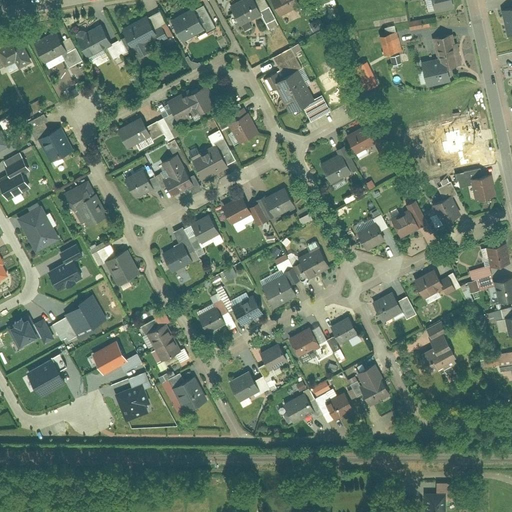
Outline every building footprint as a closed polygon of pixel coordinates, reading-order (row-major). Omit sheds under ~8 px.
[(255,0),(241,0),(232,5),(243,25),(262,15),(263,14),(262,12),(255,0)] [(297,0),(273,0),(282,16),(301,7),(297,0)] [(312,0),(297,0),(301,7),(304,13),(316,7),(312,0)] [(314,0),(319,11),(332,6),(329,0),(314,0)] [(424,0),(427,13),(455,8),(452,0),(424,0)] [(204,6),(195,11),(205,30),(214,26),(204,6)] [(269,8),(262,12),(263,14),(262,15),(270,31),(279,27),(269,8)] [(195,11),(172,23),(182,43),(205,30),(195,11)] [(511,11),(502,13),(506,37),(511,36),(511,11)] [(160,13),(148,19),(158,37),(161,43),(172,37),(160,13)] [(147,17),(124,29),(134,49),(158,37),(148,19),(147,17)] [(435,17),(408,20),(409,30),(436,26),(435,17)] [(79,35),(89,56),(106,48),(113,44),(102,23),(79,35)] [(59,31),(34,43),(45,65),(62,56),(69,53),(64,41),(59,31)] [(397,34),(382,37),(385,54),(401,51),(397,34)] [(18,69),(32,62),(20,38),(0,47),(0,69),(14,62),(18,69)] [(70,38),(64,41),(69,53),(62,56),(69,69),(82,61),(70,38)] [(440,61),(423,65),(428,87),(455,80),(452,67),(460,65),(453,38),(436,42),(440,61)] [(121,40),(113,44),(106,48),(115,64),(130,56),(121,40)] [(281,71),(264,79),(272,94),(277,92),(289,115),(303,108),(314,102),(313,100),(298,71),(303,69),(295,55),(302,51),(299,45),(274,58),(281,71)] [(185,93),(170,101),(170,103),(179,118),(194,110),(197,115),(218,104),(208,87),(188,98),(185,93)] [(314,102),(303,108),(310,122),(331,112),(322,95),(313,100),(314,102)] [(34,102),(18,111),(24,122),(40,113),(34,102)] [(163,119),(156,122),(164,135),(168,142),(186,132),(179,118),(170,103),(158,109),(163,119)] [(232,115),(242,110),(239,104),(230,109),(232,115)] [(239,145),(259,134),(245,108),(242,110),(232,115),(234,119),(227,123),(239,145)] [(118,127),(128,146),(152,134),(141,114),(118,127)] [(38,139),(50,133),(46,125),(48,123),(44,115),(26,124),(35,141),(38,139)] [(0,146),(9,142),(5,134),(9,132),(1,118),(0,118),(0,146)] [(164,135),(156,122),(149,126),(155,139),(164,135)] [(366,126),(346,137),(356,156),(376,145),(375,143),(366,126)] [(50,133),(38,139),(57,172),(66,167),(62,159),(75,152),(61,127),(50,133)] [(459,127),(442,131),(447,154),(457,152),(460,166),(486,160),(482,144),(464,149),(459,127)] [(216,146),(226,166),(236,162),(224,139),(222,140),(218,132),(208,137),(213,147),(216,146)] [(375,143),(376,145),(381,157),(388,153),(382,139),(375,143)] [(226,166),(216,146),(213,147),(200,154),(197,147),(188,152),(203,181),(228,168),(226,166)] [(336,151),(339,156),(341,155),(343,158),(348,155),(344,147),(336,151)] [(0,185),(6,198),(29,187),(22,174),(30,171),(19,150),(2,159),(6,169),(0,171),(0,185)] [(172,198),(194,187),(177,155),(161,163),(165,171),(155,176),(162,190),(166,188),(172,198)] [(339,156),(321,165),(332,186),(352,176),(351,175),(347,167),(343,158),(341,155),(339,156)] [(354,163),(347,167),(351,175),(354,173),(359,183),(363,180),(354,163)] [(148,180),(143,170),(125,179),(135,200),(153,191),(148,180)] [(479,170),(457,175),(460,188),(472,185),(475,200),(494,197),(490,179),(481,181),(479,170)] [(155,193),(162,190),(155,176),(148,180),(153,191),(155,193)] [(86,180),(65,191),(73,207),(77,204),(88,226),(109,215),(96,188),(91,190),(86,180)] [(444,200),(434,205),(442,221),(457,214),(449,197),(456,193),(451,182),(438,189),(444,200)] [(343,200),(346,204),(367,193),(363,184),(359,186),(361,190),(343,200)] [(377,190),(371,193),(374,199),(380,195),(377,190)] [(264,199),(258,202),(267,220),(293,206),(286,191),(265,201),(264,199)] [(245,196),(225,206),(233,222),(252,212),(258,224),(267,220),(258,202),(250,206),(245,196)] [(405,206),(408,212),(418,230),(428,225),(415,201),(405,206)] [(40,202),(16,216),(36,250),(60,236),(54,226),(58,224),(51,211),(47,213),(40,202)] [(375,223),(379,232),(388,228),(381,214),(380,215),(378,210),(372,213),(374,218),(373,219),(375,223)] [(391,220),(400,239),(418,230),(408,212),(391,220)] [(312,220),(309,214),(299,220),(302,226),(312,220)] [(211,215),(191,226),(202,245),(221,235),(211,215)] [(367,251),(385,241),(379,232),(375,223),(357,233),(367,251)] [(191,226),(184,230),(193,247),(199,258),(206,254),(191,226)] [(173,234),(179,245),(183,243),(186,251),(193,247),(184,230),(183,229),(173,234)] [(316,275),(330,267),(320,248),(316,240),(305,245),(309,253),(297,259),(294,252),(287,256),(289,259),(301,284),(316,276),(316,275)] [(76,242),(59,252),(64,261),(47,270),(57,289),(81,276),(72,259),(82,254),(76,242)] [(105,263),(117,257),(110,245),(106,247),(103,243),(91,249),(99,266),(105,263)] [(186,251),(183,243),(179,245),(162,254),(172,273),(192,263),(186,251)] [(504,244),(487,247),(491,266),(508,264),(504,244)] [(279,251),(274,246),(270,251),(276,256),(279,251)] [(224,254),(229,259),(234,254),(229,249),(224,254)] [(118,286),(141,274),(128,250),(117,257),(105,263),(118,286)] [(285,275),(292,288),(301,284),(289,259),(276,265),(279,271),(282,270),(285,275)] [(491,266),(469,272),(472,282),(478,281),(481,290),(497,285),(491,266)] [(223,273),(227,281),(237,276),(233,269),(223,273)] [(292,288),(285,275),(282,270),(279,271),(261,281),(264,287),(262,288),(274,310),(297,297),(292,288)] [(414,281),(424,301),(445,290),(440,282),(435,271),(414,281)] [(453,274),(440,282),(445,290),(447,295),(461,288),(453,274)] [(211,279),(215,286),(223,282),(219,275),(211,279)] [(511,280),(511,279),(499,282),(503,303),(511,300),(511,280)] [(216,289),(219,294),(235,324),(239,321),(232,308),(249,299),(246,293),(233,300),(225,284),(216,289)] [(106,317),(92,292),(76,300),(77,303),(64,311),(66,315),(53,322),(63,340),(77,333),(78,336),(94,327),(92,325),(106,317)] [(394,292),(374,302),(384,322),(403,312),(406,320),(417,314),(407,296),(399,301),(394,292)] [(211,298),(216,308),(225,323),(226,325),(229,331),(237,327),(235,324),(219,294),(211,298)] [(239,321),(242,327),(264,316),(254,297),(249,299),(232,308),(239,321)] [(511,307),(487,312),(489,325),(496,324),(497,332),(508,331),(509,335),(511,334),(511,307)] [(153,316),(156,320),(141,328),(145,336),(143,337),(149,349),(153,347),(155,351),(175,339),(168,325),(171,324),(163,309),(158,312),(156,308),(150,311),(153,316)] [(226,325),(225,323),(216,308),(199,317),(208,335),(226,325)] [(41,342),(53,335),(43,316),(32,322),(28,315),(21,319),(20,315),(12,319),(14,323),(9,326),(18,343),(37,334),(41,342)] [(350,318),(331,327),(336,337),(340,346),(359,336),(350,318)] [(448,333),(442,322),(426,330),(432,342),(430,343),(434,349),(420,356),(430,376),(444,369),(447,375),(454,371),(453,368),(457,366),(455,362),(457,361),(444,336),(448,333)] [(320,347),(299,357),(303,365),(317,358),(319,361),(334,354),(327,341),(320,327),(312,331),(320,347)] [(311,328),(289,339),(298,358),(299,357),(320,347),(312,331),(311,328)] [(340,346),(336,337),(327,341),(334,354),(342,350),(340,346)] [(175,339),(155,351),(151,353),(160,370),(158,370),(161,374),(166,371),(164,369),(178,361),(180,364),(190,358),(184,349),(181,350),(175,339)] [(115,340),(95,351),(92,353),(104,373),(120,364),(124,371),(142,361),(137,352),(126,358),(115,340)] [(279,344),(260,355),(265,365),(269,372),(272,371),(276,377),(283,374),(279,367),(288,362),(279,344)] [(59,351),(26,370),(41,395),(65,381),(59,370),(67,366),(59,351)] [(502,367),(511,366),(511,352),(498,354),(498,359),(487,360),(487,365),(502,364),(502,367)] [(338,363),(332,360),(328,367),(335,370),(338,363)] [(363,394),(369,407),(390,396),(374,364),(368,367),(365,360),(355,365),(359,374),(357,376),(359,381),(363,387),(360,388),(363,394)] [(258,369),(263,378),(270,390),(271,392),(281,387),(276,377),(272,371),(269,372),(265,365),(258,369)] [(145,371),(129,378),(133,386),(115,393),(126,420),(148,412),(146,406),(152,404),(145,388),(151,385),(145,371)] [(254,383),(249,372),(229,382),(240,403),(243,409),(252,404),(249,398),(254,396),(260,392),(254,383)] [(172,388),(185,382),(180,374),(170,379),(168,374),(159,379),(162,384),(159,386),(176,419),(185,414),(172,388)] [(185,382),(172,388),(185,414),(207,402),(193,377),(185,382)] [(263,378),(254,383),(260,392),(254,396),(255,398),(270,390),(263,378)] [(306,389),(302,381),(296,384),(300,392),(306,389)] [(357,398),(363,394),(360,388),(363,387),(359,381),(351,385),(357,398)] [(317,396),(330,389),(326,382),(313,389),(317,396)] [(303,392),(305,394),(315,413),(314,414),(316,419),(323,415),(315,399),(309,389),(303,392)] [(325,403),(337,397),(333,390),(315,399),(323,415),(328,423),(334,419),(325,403)] [(334,419),(335,421),(343,417),(345,420),(355,415),(344,393),(337,397),(325,403),(334,419)] [(315,413),(305,394),(283,405),(287,413),(283,415),(289,425),(292,423),(293,425),(314,414),(315,413)] [(457,481),(437,481),(437,493),(457,493),(457,481)] [(427,493),(425,511),(448,511),(449,494),(427,493)]
